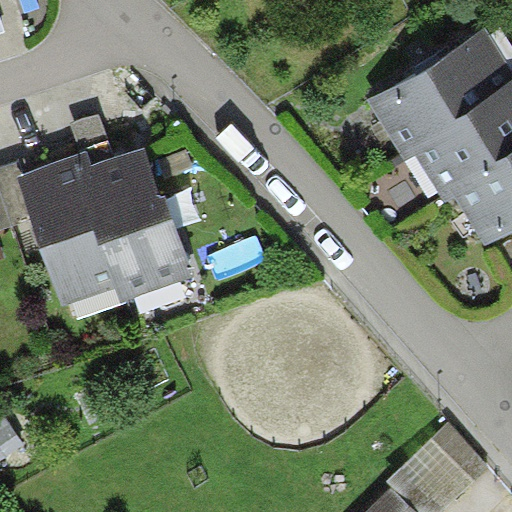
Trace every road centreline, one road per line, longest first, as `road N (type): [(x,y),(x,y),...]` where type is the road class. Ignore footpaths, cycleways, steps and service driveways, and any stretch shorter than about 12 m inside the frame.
road 1 (residential): [(127,22),(236,121),(445,363)]
road 2 (residential): [(0,86),(48,70),(127,22)]
